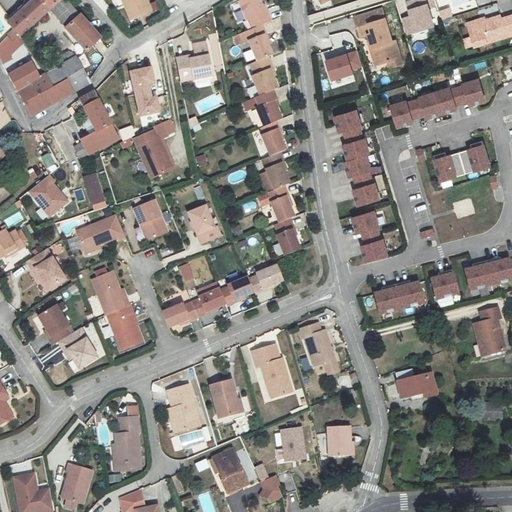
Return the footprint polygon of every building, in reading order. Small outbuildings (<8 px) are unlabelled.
[(20,38),(51,10),(49,8),(41,0),(27,0),(5,21),(8,25),(20,38)] [(41,0),(49,8),(59,0),(41,0)] [(51,10),(87,50),(101,37),(68,0),(59,0),(49,8),(51,10)] [(144,0),(123,0),(133,18),(150,11),(144,0)] [(256,29),(264,26),(275,22),(270,11),(268,12),(262,0),(246,0),(242,2),(249,21),(252,19),(256,29)] [(426,0),(407,0),(406,1),(410,15),(401,17),(405,35),(434,27),(426,0)] [(440,11),(442,19),(452,16),(450,8),(440,11)] [(375,67),(385,64),(399,60),(394,42),(390,43),(380,10),(352,18),(358,38),(367,36),(375,67)] [(511,36),(511,15),(501,19),(500,16),(485,21),(484,18),(467,23),(471,38),(473,45),(474,48),(511,36)] [(269,36),(264,26),(256,29),(250,32),(243,35),(247,44),(252,42),(259,62),(270,58),(274,56),(266,39),(269,36)] [(240,47),(241,46),(247,44),(243,35),(240,36),(236,37),(240,47)] [(0,43),(0,61),(1,64),(17,49),(13,45),(7,37),(0,43)] [(466,48),(473,45),(471,38),(464,40),(466,48)] [(197,49),(198,54),(199,58),(192,60),(191,55),(177,58),(182,82),(215,75),(209,46),(208,41),(196,43),(197,49)] [(57,60),(60,67),(77,58),(73,51),(57,60)] [(346,53),(324,60),(330,80),(352,73),(346,53)] [(53,87),(68,79),(75,92),(91,83),(78,59),(77,58),(60,67),(46,75),(53,87)] [(274,70),(270,58),(259,62),(252,65),(257,77),(254,78),(262,97),(275,92),(279,89),(272,71),(274,70)] [(401,67),(399,60),(385,64),(387,71),(401,67)] [(17,74),(10,78),(18,92),(33,83),(39,95),(53,87),(46,75),(39,79),(34,69),(20,77),(17,74)] [(152,69),(131,73),(141,117),(161,113),(158,98),(153,99),(150,85),(156,83),(152,69)] [(39,95),(24,103),(32,117),(75,92),(68,79),(53,87),(39,95)] [(464,87),(458,89),(462,104),(469,102),(470,106),(485,101),(479,80),(464,85),(464,87)] [(33,83),(18,92),(24,103),(39,95),(33,83)] [(450,89),(435,94),(442,114),(457,110),(456,106),(462,104),(458,89),(451,91),(450,89)] [(279,102),(275,92),(262,97),(257,99),(261,109),(258,109),(265,128),(277,124),(283,122),(276,104),(279,102)] [(81,101),(90,119),(97,134),(91,137),(82,142),(80,139),(72,144),(84,172),(95,166),(91,155),(121,140),(96,93),(81,101)] [(435,94),(413,100),(419,117),(425,115),(426,119),(442,114),(435,94)] [(419,117),(413,100),(392,107),(398,128),(413,123),(412,119),(419,117)] [(345,132),(348,143),(364,139),(355,111),(334,118),(339,133),(345,132)] [(136,137),(130,115),(122,118),(125,131),(123,131),(125,141),(136,137)] [(196,118),(190,120),(195,132),(201,129),(196,118)] [(82,122),(91,137),(97,134),(90,119),(82,122)] [(133,141),(139,157),(144,155),(155,179),(172,172),(159,140),(175,133),(171,124),(154,130),(155,132),(133,141)] [(280,133),(277,124),(265,128),(262,130),(265,139),(263,140),(271,158),(280,155),(286,152),(279,134),(280,133)] [(59,168),(66,164),(69,162),(51,130),(41,136),(59,168)] [(369,155),(364,139),(348,143),(342,145),(347,161),(365,156),(369,155)] [(475,149),(460,154),(461,157),(466,175),(491,168),(483,143),(474,146),(475,149)] [(426,160),(423,148),(416,150),(419,162),(426,160)] [(461,157),(460,154),(445,158),(444,155),(435,158),(442,182),(466,175),(461,157)] [(49,155),(42,159),(49,169),(55,165),(49,155)] [(154,180),(155,179),(144,155),(139,157),(154,180)] [(285,164),(280,155),(271,158),(262,162),(274,191),(285,187),(290,185),(283,166),(285,164)] [(204,156),(197,158),(200,166),(207,164),(204,156)] [(365,156),(347,161),(344,162),(349,178),(354,177),(370,172),(365,156)] [(71,170),(66,164),(59,168),(63,175),(71,170)] [(370,172),(354,177),(358,188),(352,190),(357,206),(379,200),(370,172)] [(94,205),(106,202),(96,174),(85,178),(94,205)] [(29,193),(49,218),(67,203),(48,177),(29,193)] [(499,189),(497,177),(491,178),(493,190),(499,189)] [(289,196),(285,187),(274,191),(271,193),(275,203),(273,204),(282,225),(290,221),(294,220),(286,198),(289,196)] [(271,193),(260,198),(264,208),(273,204),(275,203),(271,193)] [(108,209),(106,202),(94,205),(97,213),(108,209)] [(168,233),(155,203),(136,211),(142,226),(144,225),(151,240),(168,233)] [(202,246),(221,238),(217,231),(215,232),(205,209),(189,215),(202,246)] [(361,232),(363,239),(380,234),(374,213),(351,219),(355,234),(361,232)] [(126,241),(117,217),(78,233),(87,253),(118,241),(120,244),(126,241)] [(290,221),(282,225),(276,227),(279,236),(277,237),(286,258),(301,252),(292,232),(294,230),(290,221)] [(240,226),(233,229),(236,237),(243,235),(240,226)] [(8,235),(6,230),(0,233),(0,255),(6,252),(9,257),(25,248),(23,244),(27,242),(21,231),(17,233),(16,231),(8,235)] [(435,236),(433,230),(421,234),(423,240),(435,236)] [(359,247),(363,262),(386,255),(380,234),(363,239),(365,245),(359,247)] [(246,242),(239,244),(242,250),(248,248),(246,242)] [(280,244),(273,245),(275,258),(282,256),(280,244)] [(49,251),(29,262),(35,272),(38,271),(50,291),(67,281),(49,251)] [(494,261),(487,263),(493,285),(511,280),(511,270),(509,260),(495,264),(494,261)] [(493,285),(487,263),(479,265),(480,268),(465,272),(470,291),(493,285)] [(264,290),(284,282),(278,267),(257,275),(258,278),(250,281),(255,293),(256,296),(265,292),(264,290)] [(108,316),(131,306),(128,298),(125,300),(113,272),(91,281),(107,316),(108,316)] [(446,277),(431,280),(436,300),(458,294),(453,272),(445,274),(446,277)] [(229,290),(222,292),(228,305),(228,307),(236,304),(235,301),(255,293),(250,281),(248,278),(228,286),(229,290)] [(404,284),(396,286),(402,309),(424,303),(419,284),(404,287),(404,284)] [(402,309),(396,286),(389,288),(390,291),(375,295),(380,315),(402,309)] [(193,304),(199,319),(211,314),(210,312),(228,305),(222,292),(221,289),(200,299),(201,301),(193,304)] [(190,323),(199,319),(193,304),(185,307),(183,305),(162,313),(168,329),(188,320),(190,323)] [(56,344),(68,337),(64,329),(67,327),(55,306),(38,317),(50,338),(46,340),(51,347),(56,344)] [(134,314),(131,306),(108,316),(122,352),(143,343),(132,315),(134,314)] [(473,324),(483,356),(504,350),(495,321),(499,320),(495,308),(478,312),(481,321),(473,324)] [(211,315),(200,319),(203,326),(214,322),(211,315)] [(334,358),(325,329),(321,330),(319,323),(299,330),(301,336),(305,334),(315,364),(325,360),(329,373),(338,370),(334,358)] [(68,337),(56,344),(63,355),(66,353),(70,361),(76,371),(95,361),(85,342),(84,343),(77,332),(68,337)] [(262,365),(272,397),(293,390),(283,358),(280,359),(276,344),(252,352),(257,367),(262,365)] [(300,359),(303,370),(310,369),(307,357),(300,359)] [(433,372),(413,377),(410,369),(396,372),(402,399),(425,392),(426,397),(438,394),(433,372)] [(356,382),(353,372),(348,374),(351,384),(356,382)] [(236,399),(231,380),(211,385),(219,418),(244,411),(240,398),(236,399)] [(201,424),(189,385),(168,391),(173,407),(168,409),(175,432),(201,424)] [(0,424),(10,419),(2,403),(0,400),(0,424)] [(485,403),(485,419),(503,419),(503,402),(485,403)] [(141,436),(141,435),(141,421),(141,410),(132,410),(132,421),(131,421),(123,420),(123,437),(117,437),(118,447),(119,471),(140,470),(139,436),(141,436)] [(351,457),(350,426),(328,427),(329,458),(351,457)] [(282,430),(285,447),(287,460),(306,457),(301,427),(282,430)] [(211,439),(204,442),(207,448),(213,445),(211,439)] [(287,460),(285,447),(278,448),(280,461),(287,460)] [(250,484),(234,449),(213,457),(222,478),(229,493),(250,484)] [(260,481),(269,477),(263,463),(254,467),(260,481)] [(84,503),(93,471),(70,464),(67,473),(69,473),(62,497),(84,503)] [(20,511),(38,511),(39,511),(53,511),(49,489),(37,492),(34,474),(14,478),(20,511)] [(108,476),(109,483),(121,481),(120,474),(108,476)] [(285,494),(297,490),(290,474),(279,479),(285,494)] [(280,485),(276,477),(261,483),(264,490),(261,496),(271,502),(282,497),(278,487),(280,485)] [(141,490),(121,499),(122,503),(123,511),(138,509),(144,508),(141,490)]
